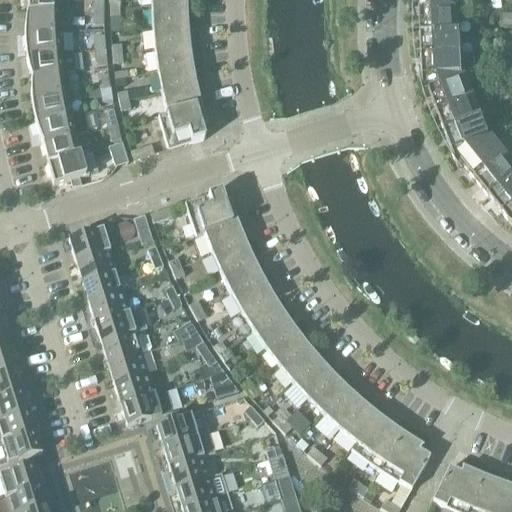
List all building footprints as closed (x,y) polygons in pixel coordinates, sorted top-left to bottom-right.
[(26,0),(26,13),(26,14),(60,14),(60,0),(26,0)] [(92,0),(93,14),(103,14),(102,0),(92,0)] [(150,0),(150,9),(185,8),(185,0),(150,0)] [(418,0),(418,1),(456,12),(459,0),(418,0)] [(109,1),(109,10),(119,10),(118,1),(109,1)] [(419,17),(420,38),(460,36),(459,13),(456,12),(418,1),(413,18),(414,19),(415,17),(419,17)] [(150,9),(151,31),(186,29),(185,8),(150,9)] [(119,10),(109,10),(109,19),(119,19),(119,10)] [(24,29),(24,36),(61,35),(60,14),(26,14),(26,13),(25,21),(24,29)] [(103,14),(93,14),(93,28),(103,27),(103,14)] [(501,28),(511,28),(511,16),(502,16),(501,28)] [(151,31),(153,53),(188,49),(186,29),(151,31)] [(24,51),(25,59),(62,56),(61,35),(24,36),(24,44),(24,51)] [(420,38),(422,59),(461,58),(460,36),(420,38)] [(93,39),(95,53),(105,52),(103,38),(93,39)] [(110,49),(111,58),(121,57),(120,48),(110,49)] [(153,53),(156,74),(191,69),(188,49),(153,53)] [(105,52),(95,53),(96,66),(106,65),(105,52)] [(28,73),(30,80),(64,76),(62,56),(25,59),(26,66),(28,73)] [(461,58),(422,59),(423,81),(465,79),(474,77),(473,56),(461,58)] [(121,57),(111,58),(112,67),(122,66),(121,57)] [(156,74),(160,95),(195,89),(191,69),(156,74)] [(30,95),(30,103),(67,97),(64,76),(30,80),(30,88),(30,95)] [(97,78),(100,93),(110,91),(107,76),(97,78)] [(429,95),(436,115),(474,101),(465,79),(423,81),(424,99),(425,99),(425,97),(429,95)] [(124,81),(114,83),(115,91),(125,89),(124,81)] [(160,95),(165,116),(199,109),(195,89),(160,95)] [(110,91),(100,93),(102,105),(112,104),(110,91)] [(116,96),(118,105),(128,103),(126,94),(116,96)] [(33,117),(34,125),(71,118),(67,97),(30,103),(31,110),(33,117)] [(436,115),(444,134),(481,121),(474,101),(436,115)] [(128,103),(118,105),(120,114),(129,112),(128,103)] [(199,109),(165,116),(157,119),(163,140),(167,153),(204,142),(200,130),(205,129),(199,109)] [(104,117),(107,131),(117,128),(114,114),(104,117)] [(39,139),(42,146),(42,145),(75,138),(87,135),(83,116),(71,118),(34,125),(37,132),(39,139)] [(444,134),(452,155),(489,141),(481,121),(444,134)] [(117,128),(107,131),(110,144),(120,141),(117,128)] [(42,146),(48,166),(48,167),(80,159),(80,158),(75,138),(42,145),(42,146)] [(463,167),(475,183),(506,158),(492,140),(489,141),(452,155),(458,171),(459,171),(459,170),(463,167)] [(109,149),(115,170),(127,166),(121,146),(109,149)] [(130,155),(133,164),(153,158),(150,148),(130,155)] [(48,167),(48,166),(46,167),(52,189),(70,184),(72,191),(75,190),(80,189),(78,182),(88,179),(82,157),(80,158),(80,159),(48,167)] [(475,183),(489,200),(511,181),(511,165),(506,158),(475,183)] [(511,181),(489,200),(502,216),(511,208),(511,181)] [(195,241),(203,238),(236,225),(229,205),(224,207),(220,195),(184,206),(188,220),(195,241)] [(511,208),(502,216),(511,228),(511,208)] [(149,217),(152,226),(173,220),(170,211),(149,217)] [(132,222),(140,248),(151,245),(143,219),(132,222)] [(203,238),(211,258),(243,244),(236,225),(203,238)] [(67,243),(74,264),(108,253),(102,232),(67,243)] [(211,258),(220,278),(251,262),(243,244),(211,258)] [(146,254),(150,263),(158,260),(154,250),(146,254)] [(74,264),(80,285),(115,274),(108,253),(74,264)] [(158,260),(150,263),(154,273),(162,270),(158,260)] [(167,266),(171,274),(180,270),(176,262),(167,266)] [(220,278),(230,298),(260,281),(251,262),(220,278)] [(180,270),(171,274),(174,282),(183,278),(180,270)] [(80,285),(87,305),(121,295),(115,274),(80,285)] [(230,298),(240,317),(270,298),(260,281),(230,298)] [(163,293),(168,303),(176,299),(171,289),(163,293)] [(87,305),(93,326),(128,315),(121,295),(87,305)] [(240,317),(252,335),(281,316),(270,298),(240,317)] [(176,299),(168,303),(172,312),(180,308),(176,299)] [(168,303),(160,306),(165,316),(172,312),(168,303)] [(188,309),(192,317),(201,312),(197,304),(188,309)] [(100,347),(134,336),(146,332),(139,312),(128,315),(93,326),(100,347)] [(201,312),(192,317),(196,325),(205,320),(201,312)] [(252,335),(264,353),(293,332),(281,316),(252,335)] [(179,340),(181,344),(189,342),(196,337),(191,328),(184,333),(185,336),(179,340)] [(0,332),(0,355),(9,353),(2,332),(0,332)] [(264,353),(278,371),(305,348),(293,332),(264,353)] [(106,367),(141,357),(148,354),(150,350),(146,339),(143,337),(135,339),(134,336),(100,347),(106,367)] [(189,342),(181,344),(185,356),(194,351),(202,346),(196,337),(189,342)] [(212,350),(217,358),(225,352),(220,345),(212,350)] [(278,371),(292,387),(318,364),(305,348),(278,371)] [(225,352),(217,358),(222,365),(230,360),(225,352)] [(0,355),(0,377),(15,373),(9,353),(0,355)] [(106,367),(113,388),(147,377),(141,357),(106,367)] [(292,387),(307,404),(332,379),(318,364),(292,387)] [(196,385),(214,379),(221,374),(215,365),(208,371),(205,372),(204,368),(192,372),(196,385)] [(0,377),(0,400),(21,394),(15,373),(0,377)] [(221,374),(214,379),(220,388),(227,382),(221,374)] [(113,388),(119,408),(153,398),(147,377),(113,388)] [(307,404),(322,419),(346,393),(332,379),(307,404)] [(240,389),(246,396),(253,390),(248,383),(240,389)] [(253,390),(246,396),(251,403),(259,397),(253,390)] [(322,419),(338,434),(361,407),(346,393),(322,419)] [(0,423),(28,414),(21,394),(0,400),(0,423)] [(153,398),(119,408),(126,430),(172,416),(165,394),(153,398)] [(338,434),(355,447),(377,420),(361,407),(338,434)] [(242,415),(249,423),(250,423),(256,417),(249,409),(242,415)] [(284,412),(278,417),(279,418),(285,424),(291,418),(284,412)] [(285,424),(278,431),(284,438),(298,423),(296,421),(301,417),(296,413),(291,418),(285,424)] [(0,423),(0,445),(34,435),(28,414),(0,423)] [(250,423),(249,423),(257,431),(263,425),(256,417),(250,423)] [(155,429),(161,450),(196,440),(189,418),(155,429)] [(271,425),(278,431),(285,424),(278,418),(271,425)] [(350,454),(379,475),(403,438),(394,432),(377,420),(355,447),(350,454)] [(34,435),(0,445),(0,469),(41,457),(34,435)] [(168,471),(202,460),(214,457),(207,436),(196,440),(161,450),(168,471)] [(403,438),(379,475),(398,487),(410,494),(429,461),(418,454),(421,450),(403,438)] [(300,441),(295,447),(302,454),(307,448),(300,441)] [(264,453),(267,463),(276,460),(273,450),(264,453)] [(306,458),(313,464),(319,456),(312,450),(306,458)] [(319,456),(313,464),(319,469),(326,462),(319,456)] [(276,460),(267,463),(270,473),(273,480),(273,482),(287,478),(284,467),(281,459),(276,460)] [(168,471),(174,491),(209,481),(202,460),(168,471)] [(0,476),(0,486),(4,499),(38,489),(32,467),(0,476)] [(444,511),(446,511),(467,511),(481,479),(461,471),(459,476),(448,471),(431,505),(444,511)] [(174,491),(180,511),(227,498),(220,477),(209,481),(174,491)] [(277,494),(280,504),(289,501),(294,500),(289,486),(287,478),(273,482),(277,494)] [(504,511),(511,490),(492,484),(481,479),(467,511),(504,511)] [(347,490),(362,500),(367,492),(352,482),(347,490)] [(4,499),(7,511),(35,511),(45,509),(38,489),(4,499)] [(367,492),(362,500),(369,505),(375,497),(367,492)] [(180,511),(230,511),(227,498),(180,511)] [(289,501),(280,504),(282,511),(289,511),(292,511),(289,501)] [(379,511),(399,511),(400,511),(384,503),(379,511)]
